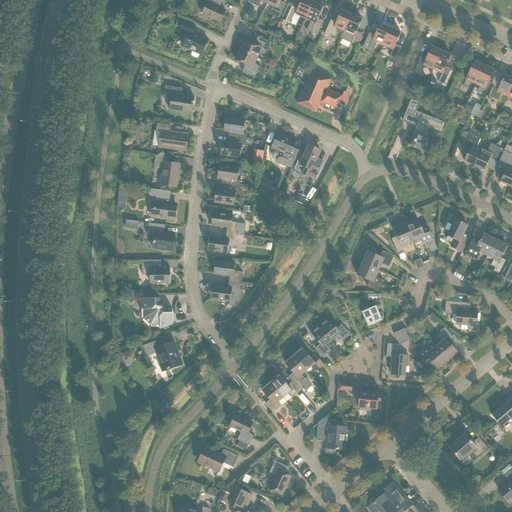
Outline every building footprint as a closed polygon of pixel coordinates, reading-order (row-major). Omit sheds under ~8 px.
[(222,1),(220,0),(206,0),(206,2),(208,2),(202,14),(220,23),(225,10),(219,7),(218,6),(221,0),(222,1)] [(268,0),(267,4),(273,7),(269,14),(279,18),(285,3),(280,1),(280,0),(268,0)] [(305,19),(313,2),(309,0),(301,0),(297,9),(292,7),(285,21),(295,25),(300,16),(305,19)] [(313,2),(305,19),(310,21),(306,30),(311,33),(317,35),(323,21),(318,18),(323,6),(313,2)] [(344,32),(352,15),(341,10),(336,22),(331,20),(324,34),(330,37),(331,35),(335,37),(339,30),(343,32),(344,32)] [(344,32),(343,32),(341,38),(351,43),(357,46),(362,34),(357,32),(362,19),(352,15),(344,32)] [(201,54),(208,39),(192,32),(195,26),(184,21),(179,31),(188,35),(183,46),(192,51),(192,52),(191,54),(192,56),(193,57),(195,57),(196,58),(198,57),(199,56),(199,54),(201,54)] [(383,45),(390,28),(380,23),(375,35),(369,33),(363,47),(368,50),(369,49),(373,51),(377,42),(383,45)] [(390,28),(383,45),(393,50),(390,56),(396,59),(401,47),(395,45),(401,33),(390,28)] [(240,50),(257,58),(259,52),(266,53),(271,42),(258,37),(254,44),(245,40),(240,50)] [(433,69),(441,51),(432,47),(426,59),(421,56),(414,71),(420,73),(424,65),(433,69)] [(255,63),(257,58),(240,50),(236,60),(245,65),(242,72),(255,78),(259,67),(255,63)] [(441,51),(433,69),(442,73),(438,82),(444,84),(450,70),(445,67),(451,55),(441,51)] [(475,84),(484,66),(474,61),(466,80),(464,85),(468,88),(471,82),(475,84)] [(484,66),(475,84),(480,86),(477,92),(482,94),(484,88),(485,88),(493,70),(484,66)] [(360,74),(360,75),(367,78),(367,77),(370,72),(363,68),(360,74)] [(335,108),(341,95),(327,89),(331,79),(311,71),(297,103),(316,111),(318,105),(321,107),(323,103),(335,108)] [(507,97),(511,86),(511,78),(504,75),(499,87),(494,85),(488,97),(498,102),(502,94),(507,97)] [(192,114),(194,97),(181,95),(182,88),(165,86),(164,98),(172,99),(170,111),(192,114)] [(448,94),(441,91),(439,96),(441,101),(444,103),(448,94)] [(347,103),(351,94),(345,92),(341,100),(347,103)] [(419,103),(411,100),(403,121),(417,126),(409,145),(428,153),(433,140),(425,138),(429,128),(441,132),(445,123),(421,113),(421,114),(416,111),(419,103)] [(480,110),(482,106),(475,103),(470,115),(476,117),(480,110)] [(463,125),(467,116),(460,113),(456,122),(463,125)] [(228,137),(246,140),(246,134),(243,133),(245,121),(225,118),(224,131),(229,132),(228,137)] [(186,151),(188,134),(169,132),(170,125),(157,123),(156,131),(161,131),(159,147),(186,151)] [(287,137),(278,133),(271,148),(284,153),(282,157),(280,157),(278,157),(277,159),(277,161),(277,163),(279,164),(285,167),(287,161),(293,164),(299,151),(293,148),(297,140),(287,136),(287,137)] [(474,165),(482,148),(477,146),(480,139),(470,134),(464,146),(469,149),(464,161),(474,165)] [(245,146),(246,140),(228,137),(228,143),(222,142),(220,155),(240,158),(242,145),(245,146)] [(482,148),(474,165),(484,170),(490,158),(495,161),(501,148),(491,144),(487,151),(482,148)] [(315,163),(320,151),(308,145),(302,160),(300,159),(295,169),(303,173),(302,175),(315,180),(321,166),(315,163)] [(510,187),(511,183),(511,154),(506,151),(498,167),(506,170),(500,182),(510,187)] [(177,186),(180,166),(168,164),(169,157),(156,155),(154,167),(163,169),(161,184),(177,186)] [(222,184),(239,187),(240,181),(237,180),(239,168),(219,165),(217,178),(223,179),(222,184)] [(266,193),(268,185),(262,183),(260,190),(266,193)] [(238,193),(239,187),(222,184),(221,190),(216,189),(214,202),(234,205),(235,192),(238,193)] [(128,187),(119,186),(118,198),(126,199),(128,187)] [(173,220),(175,204),(169,203),(171,192),(150,189),(149,196),(156,197),(153,218),(173,220)] [(302,204),(305,196),(298,193),(295,201),(302,204)] [(245,224),(232,222),(233,215),(213,212),(211,225),(227,227),(226,233),(244,236),(245,224)] [(406,225),(413,241),(420,238),(423,245),(433,240),(427,227),(422,229),(418,220),(406,225)] [(467,226),(455,220),(452,225),(447,223),(444,229),(449,232),(447,236),(454,240),(451,247),(462,252),(468,240),(462,237),(467,226)] [(149,223),(147,235),(154,236),(153,248),(173,251),(175,235),(164,233),(165,225),(149,223)] [(406,244),(413,241),(406,225),(394,230),(397,237),(392,239),(397,253),(408,248),(406,244)] [(243,244),(244,236),(226,233),(225,239),(209,237),(208,250),(227,253),(228,246),(236,247),(236,248),(242,249),(243,244)] [(487,256),(495,240),(483,234),(477,247),(471,244),(464,257),(470,260),(472,256),(477,259),(480,252),(487,256)] [(495,240),(487,256),(494,259),(491,265),(495,268),(493,271),(499,274),(505,261),(500,258),(506,245),(495,240)] [(362,263),(378,270),(381,264),(389,267),(394,256),(382,251),(380,257),(367,252),(362,263)] [(414,261),(417,268),(423,266),(420,258),(414,261)] [(161,268),(161,260),(142,260),(142,274),(150,274),(150,283),(170,283),(170,268),(161,268)] [(229,282),(241,284),(242,272),(234,271),(235,264),(215,261),(214,274),(229,276),(229,282)] [(376,277),(378,270),(362,263),(357,275),(369,281),(367,286),(378,291),(383,280),(376,277)] [(476,277),(470,273),(467,278),(474,282),(476,277)] [(240,289),(241,284),(229,282),(228,288),(212,286),(210,299),(229,302),(229,306),(235,307),(243,297),(244,290),(240,289)] [(445,300),(446,292),(438,291),(437,299),(445,300)] [(159,298),(143,298),(144,318),(150,324),(159,324),(160,329),(172,324),(172,309),(166,309),(166,305),(163,302),(159,302),(159,298)] [(470,304),(470,303),(446,301),(445,314),(457,315),(456,324),(468,325),(468,332),(475,332),(477,312),(469,312),(469,309),(465,309),(465,303),(470,304)] [(339,315),(345,312),(342,304),(335,307),(339,315)] [(368,327),(382,320),(376,306),(361,312),(368,327)] [(220,318),(217,321),(215,323),(217,324),(220,327),(222,325),(225,322),(220,318)] [(319,325),(331,340),(337,335),(342,342),(350,335),(341,324),(336,328),(327,318),(319,325)] [(326,345),(331,340),(319,325),(310,332),(320,344),(315,348),(323,358),(331,351),(326,345)] [(436,347),(447,361),(457,352),(448,341),(453,337),(445,328),(440,332),(441,333),(437,336),(442,342),(436,347)] [(404,331),(399,334),(402,340),(407,337),(404,331)] [(436,347),(430,340),(428,342),(426,349),(419,356),(427,365),(431,361),(437,369),(447,361),(436,347)] [(158,347),(156,341),(143,346),(147,357),(157,353),(161,364),(160,364),(162,371),(171,368),(171,369),(182,365),(174,342),(158,347)] [(407,365),(408,356),(397,355),(398,345),(387,344),(386,357),(392,357),(391,375),(405,376),(406,365),(407,365)] [(294,356),(306,371),(311,367),(315,372),(324,365),(315,355),(311,358),(303,349),(294,356)] [(301,375),(306,371),(294,356),(285,364),(293,373),(288,377),(292,382),(300,391),(303,388),(305,391),(312,386),(308,378),(306,377),(304,378),(301,375)] [(300,391),(292,382),(288,385),(280,376),(271,383),(283,398),(288,394),(291,398),(300,391)] [(352,392),(353,384),(338,382),(338,390),(352,392)] [(278,402),(283,398),(271,383),(262,391),(270,400),(265,404),(273,413),(282,406),(278,402)] [(325,395),(319,387),(316,390),(317,392),(316,392),(321,398),(325,395)] [(373,390),(366,390),(365,392),(357,391),(356,398),(359,398),(359,408),(359,410),(371,411),(371,409),(376,409),(377,401),(380,401),(381,393),(373,393),(373,390)] [(504,429),(511,422),(511,394),(502,403),(505,406),(493,416),(504,429)] [(249,445),(254,436),(248,433),(253,423),(235,415),(230,427),(241,432),(237,440),(239,441),(237,446),(246,450),(248,445),(249,445)] [(335,421),(335,420),(323,419),(318,423),(316,440),(327,441),(327,448),(344,450),(345,441),(347,442),(347,435),(345,435),(346,428),(334,426),(334,421),(335,421)] [(472,443),(465,434),(449,447),(461,462),(472,452),(476,457),(487,448),(479,438),(472,443)] [(221,455),(205,448),(198,462),(218,472),(223,462),(233,468),(239,457),(223,450),(221,455)] [(282,495),(290,477),(286,474),(289,468),(275,461),(269,472),(276,475),(269,489),(282,495)] [(511,469),(505,476),(509,481),(499,490),(510,502),(511,500),(511,469)] [(406,499),(393,483),(381,493),(383,495),(371,505),(376,511),(378,510),(380,511),(402,511),(412,504),(406,498),(406,499)] [(257,511),(246,507),(252,495),(237,488),(229,505),(237,508),(235,511),(257,511)] [(225,503),(229,493),(222,491),(218,500),(225,503)] [(413,511),(425,511),(428,510),(420,500),(411,508),(413,511)]
